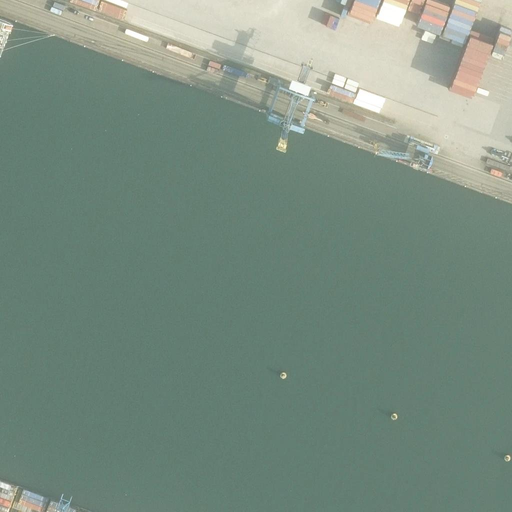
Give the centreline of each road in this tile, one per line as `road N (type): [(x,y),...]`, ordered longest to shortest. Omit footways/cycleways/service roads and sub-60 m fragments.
road 1 (unknown): [(511,186),(3,0)]
road 2 (unknown): [(166,0),(257,20),(412,0)]
